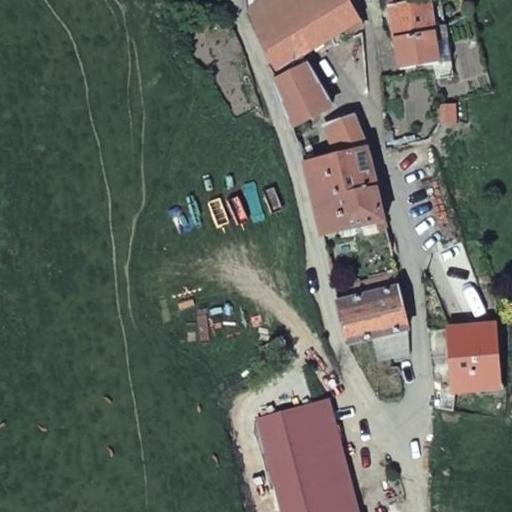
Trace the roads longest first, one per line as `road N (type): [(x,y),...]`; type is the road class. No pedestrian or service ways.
road 1 (residential): [(237,0),(293,161),(332,323),(410,474),(417,511)]
road 2 (unknown): [(395,442),(416,368),(406,238),(376,138),(332,84)]
